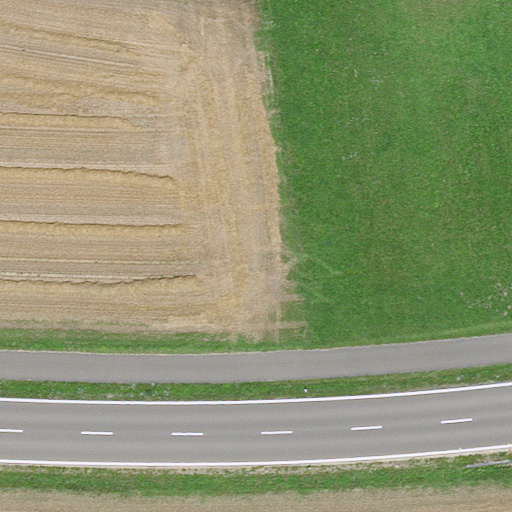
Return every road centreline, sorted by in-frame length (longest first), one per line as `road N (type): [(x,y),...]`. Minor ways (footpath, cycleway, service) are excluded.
road 1 (track): [(0,381),(223,378),(511,349)]
road 2 (primary): [(0,430),(234,432),(511,417)]
